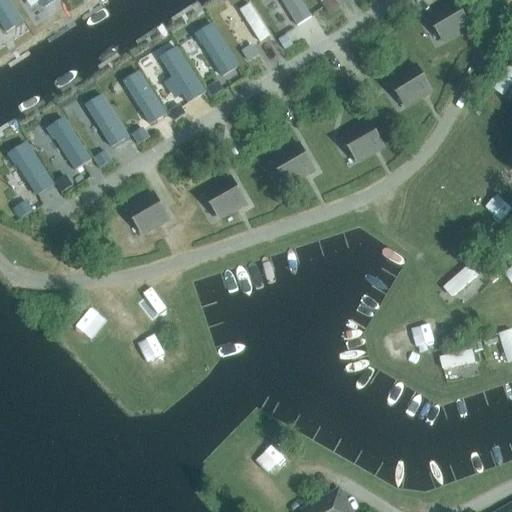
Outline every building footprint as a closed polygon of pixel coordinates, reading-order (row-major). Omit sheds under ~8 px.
[(0,0),(0,19),(11,36),(28,25),(11,0),(0,0)] [(35,0),(43,13),(64,2),(62,0),(35,0)] [(302,0),(282,0),(300,28),(315,18),(302,0)] [(329,14),(339,8),(333,0),(329,0),(323,5),(329,14)] [(446,43),(444,44),(445,45),(472,29),(471,28),(470,29),(456,6),(458,5),(457,4),(425,23),(426,24),(432,20),(446,43)] [(261,44),(271,39),(254,5),(243,11),(261,44)] [(285,51),(293,46),(287,36),(279,41),(285,51)] [(248,62),(259,55),(253,46),(242,53),(248,62)] [(506,98),(511,89),(511,66),(496,91),(506,98)] [(407,109),(433,93),(433,92),(431,93),(417,70),(419,70),(418,68),(387,88),(387,89),(394,85),(408,107),(406,108),(407,109)] [(154,127),(170,117),(142,74),(126,85),(154,127)] [(223,92),(218,82),(207,89),(212,99),(223,92)] [(115,151),(133,140),(106,97),(88,108),(115,151)] [(175,122),(186,115),(180,106),(169,113),(175,122)] [(51,131),(79,174),(96,163),(67,120),(51,131)] [(371,124),(339,143),(340,144),(346,140),(360,163),(358,164),(359,165),(386,149),(385,148),(384,149),(370,126),(372,125),(371,124)] [(149,138),(144,129),(133,136),(138,145),(149,138)] [(39,200),(57,188),(29,145),(11,157),(39,200)] [(302,148),(301,147),(269,166),(270,167),(277,163),(290,186),(288,187),(289,188),(316,172),(315,171),(314,172),(301,149),(302,148)] [(111,161),(105,152),(94,159),(100,168),(111,161)] [(72,186),(67,177),(56,184),(61,193),(72,186)] [(233,181),(201,200),(202,201),(209,197),(222,220),(221,220),(221,221),(248,206),(247,205),(246,206),(233,183),(234,182),(233,181)] [(511,223),(511,202),(499,191),(488,202),(511,223)] [(156,197),(124,216),(125,217),(132,213),(145,236),(144,237),(144,238),(171,222),(170,221),(169,222),(156,199),(157,198),(156,197)] [(27,202),(14,210),(20,219),(33,211),(27,202)] [(498,223),(491,232),(498,238),(505,229),(498,223)] [(483,274),(492,284),(499,278),(491,268),(483,274)] [(71,329),(81,348),(103,336),(93,317),(71,329)] [(400,357),(442,339),(434,321),(392,338),(400,357)] [(511,330),(501,334),(510,367),(511,366),(511,330)] [(495,334),(482,338),(485,348),(498,344),(495,334)] [(142,346),(150,364),(167,357),(159,339),(142,346)] [(483,351),(480,340),(471,342),(474,353),(483,351)] [(476,354),(443,358),(445,370),(477,366),(476,354)] [(343,493),(310,511),(352,511),(342,495),(343,494),(343,493)]
